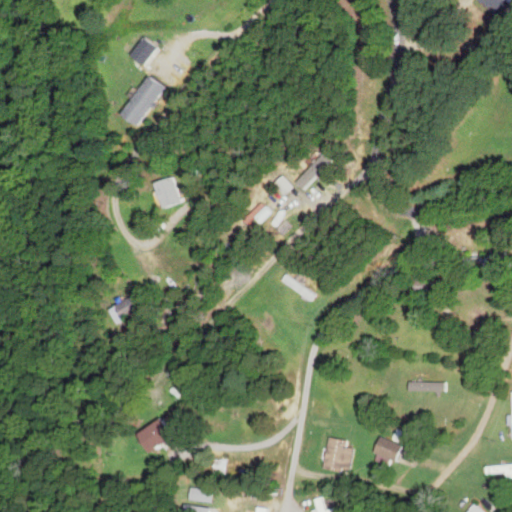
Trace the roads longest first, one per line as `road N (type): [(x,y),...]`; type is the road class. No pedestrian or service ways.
road 1 (residential): [(393,0),(401,43),(376,161),(382,195),(405,212),(431,213),(511,187)]
road 2 (residential): [(286,505),(320,335),(415,247),(422,213)]
road 3 (residential): [(274,0),(133,155),(115,199),(145,249)]
road 4 (residential): [(511,345),(461,457),(425,498)]
